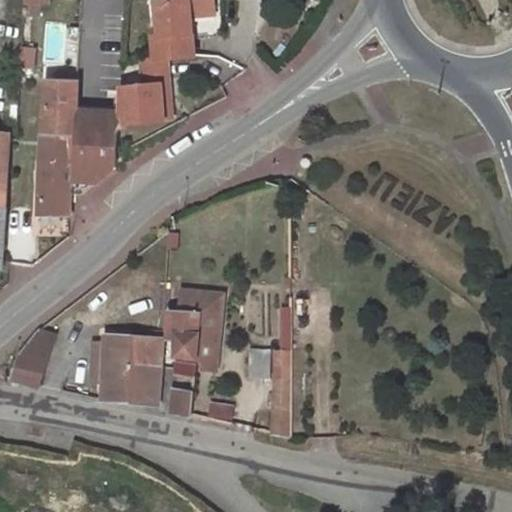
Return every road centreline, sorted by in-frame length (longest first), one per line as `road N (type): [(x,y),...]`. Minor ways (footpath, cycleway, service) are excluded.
road 1 (unclassified): [(0,400),(511,511)]
road 2 (tertiary): [(0,331),(86,261),(137,205),(280,109)]
road 3 (tertiary): [(280,109),(418,58)]
road 4 (tertiary): [(381,3),(280,109)]
